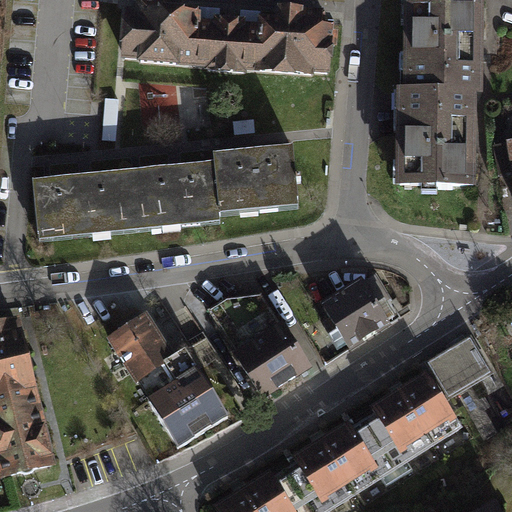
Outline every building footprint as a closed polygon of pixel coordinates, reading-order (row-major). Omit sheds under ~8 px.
[(461,6),(461,2),(445,2),(445,6),(412,6),(411,96),(469,97),(475,97),(475,42),(482,42),(482,6),(461,6)] [(181,19),(182,7),(139,3),(138,16),(129,15),(125,59),(141,60),(141,63),(194,67),(197,27),(198,20),(181,19)] [(321,29),(322,17),(280,14),(279,27),(262,25),(262,32),(259,72),(311,76),(312,73),(328,74),(331,30),(321,29)] [(242,30),(243,25),(217,23),(217,28),(197,27),(194,67),(208,68),(208,71),(244,74),(244,71),(259,72),(262,32),(242,30)] [(468,151),(469,97),(411,96),(405,96),(404,186),(437,187),(437,191),(453,191),(453,187),(474,187),(474,151),(468,151)] [(220,210),(298,203),(293,150),(214,158),(215,166),(219,210),(220,210)] [(220,210),(219,210),(215,166),(124,175),(129,227),(221,218),(220,210)] [(38,236),(129,227),(124,175),(33,184),(38,236)] [(364,291),(322,316),(345,356),(387,331),(364,291)] [(226,306),(209,316),(268,406),(313,375),(261,303),(226,306)] [(190,317),(170,330),(189,358),(209,346),(190,317)] [(146,325),(106,352),(136,398),(175,372),(146,325)] [(19,329),(0,333),(0,485),(2,492),(14,489),(54,479),(19,329)] [(471,348),(429,372),(450,407),(491,383),(471,348)] [(139,403),(173,453),(225,419),(193,369),(139,403)] [(427,384),(371,420),(374,424),(398,462),(402,468),(457,432),(427,384)] [(374,424),(350,438),(374,477),(398,462),(374,424)] [(347,434),(291,469),(295,475),(318,511),(329,511),(377,482),(374,477),(350,438),(347,434)] [(318,511),(295,475),(273,488),(288,511),(318,511)] [(270,483),(224,511),(288,511),(273,488),(270,483)]
